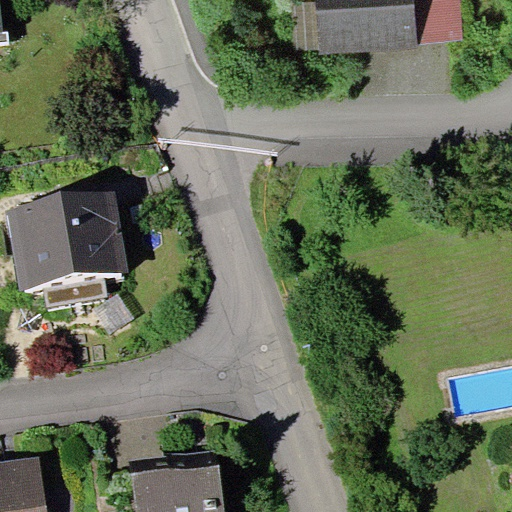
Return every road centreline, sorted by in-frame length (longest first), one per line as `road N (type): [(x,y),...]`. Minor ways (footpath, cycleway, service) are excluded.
road 1 (residential): [(511,118),(200,140)]
road 2 (residential): [(0,414),(268,382)]
road 3 (residential): [(268,382),(200,140)]
road 4 (residential): [(200,140),(151,0)]
road 5 (residential): [(316,511),(268,382)]
